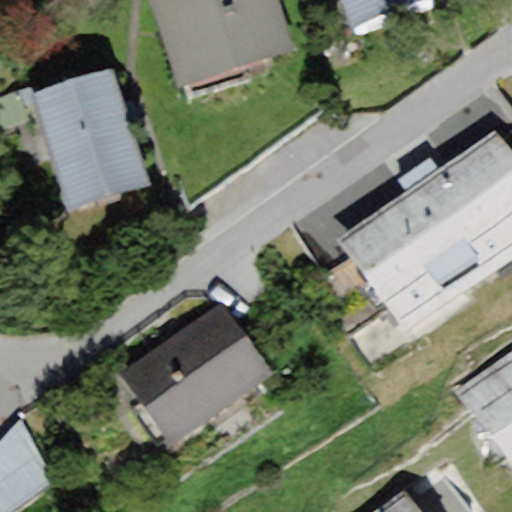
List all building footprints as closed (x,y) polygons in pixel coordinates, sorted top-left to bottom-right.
[(147,0),(177,87),(285,51),(267,0),(147,0)] [(343,0),(354,29),(436,0),(343,0)] [(125,114),(109,66),(29,93),(68,208),(148,180),(125,114)] [(339,232),(406,327),(511,254),(511,152),(493,126),(423,175),(339,232)] [(119,369),(168,441),(264,375),(215,304),(177,330),(119,369)] [(511,349),(457,389),(511,463),(511,349)] [(19,415),(0,435),(0,504),(4,511),(52,478),(19,415)] [(359,511),(423,511),(405,483),(359,511)]
